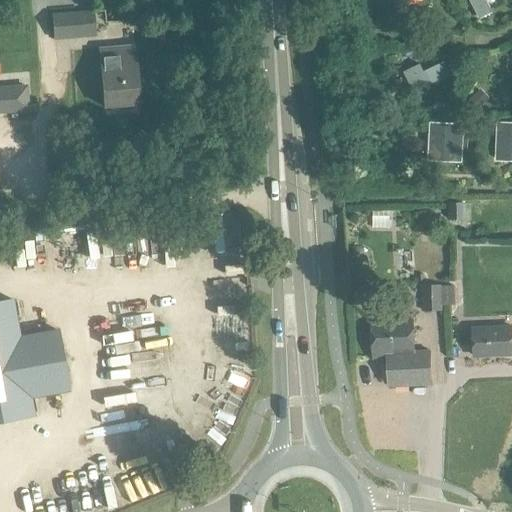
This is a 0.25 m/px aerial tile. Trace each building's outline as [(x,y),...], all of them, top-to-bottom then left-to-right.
[(147,0),(96,0),(97,9),(147,8),(147,0)] [(394,0),(395,10),(409,9),(408,0),(394,0)] [(62,13),(64,37),(106,33),(104,10),(62,13)] [(104,105),(137,102),(132,45),(100,48),(104,105)] [(405,72),(414,92),(415,92),(415,91),(450,75),(444,63),(424,72),(420,65),(405,72)] [(0,88),(0,112),(28,110),(26,87),(0,88)] [(463,125),(430,123),(428,160),(461,162),(463,125)] [(511,123),(496,123),(495,159),(511,159),(511,123)] [(447,220),(467,221),(467,201),(448,201),(447,220)] [(422,286),(423,311),(442,311),(442,306),(454,305),(453,286),(441,287),(441,285),(422,286)] [(0,421),(33,416),(30,397),(69,390),(59,332),(19,339),(12,300),(0,301),(0,421)] [(228,318),(229,307),(192,306),(192,318),(228,318)] [(386,353),(414,351),(412,320),(370,322),(372,362),(387,361),(386,353)] [(511,353),(511,327),(473,329),(474,356),(511,353)] [(414,351),(386,353),(387,361),(389,387),(407,386),(432,384),(430,352),(414,353),(414,351)] [(194,365),(220,363),(219,354),(194,355),(194,365)] [(218,371),(196,373),(197,381),(219,379),(218,371)] [(129,380),(130,390),(161,386),(159,377),(129,380)] [(186,404),(187,413),(213,410),(212,400),(186,404)] [(202,450),(201,428),(176,429),(177,451),(202,450)] [(125,511),(128,511),(135,506),(119,487),(110,495),(125,511)]
